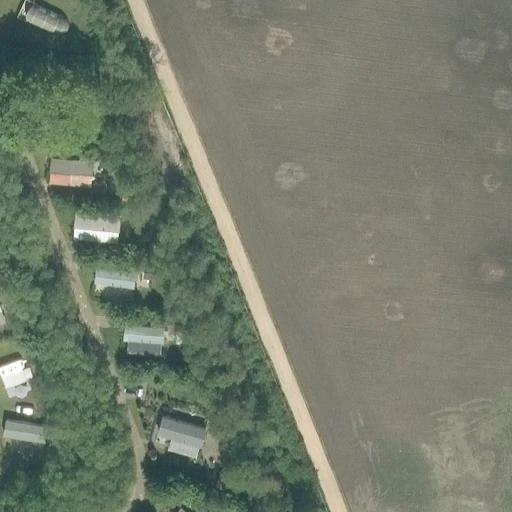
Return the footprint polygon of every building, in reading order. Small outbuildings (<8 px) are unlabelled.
[(72,19),(26,0),(24,0),(17,17),(65,37),(72,19)] [(94,176),(95,161),(54,157),(53,172),(94,176)] [(144,204),(144,213),(157,212),(157,203),(144,204)] [(121,213),(74,210),(72,230),(120,233),(121,213)] [(133,287),(135,272),(96,266),(93,282),(133,287)] [(124,324),(122,339),(163,342),(164,327),(124,324)] [(161,415),(156,433),(201,446),(206,428),(161,415)] [(6,419),(4,434),(45,440),(48,425),(6,419)] [(55,438),(57,428),(50,427),(48,437),(55,438)]
